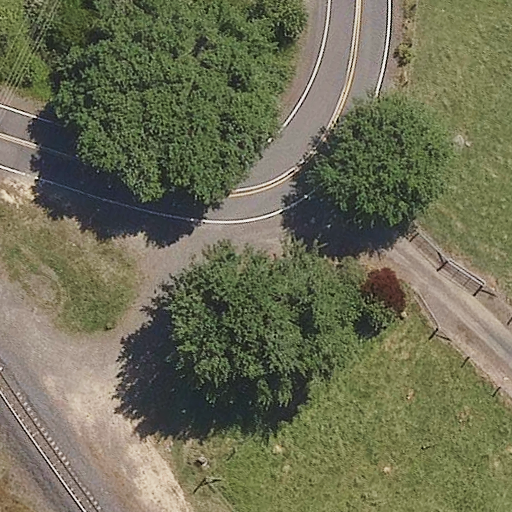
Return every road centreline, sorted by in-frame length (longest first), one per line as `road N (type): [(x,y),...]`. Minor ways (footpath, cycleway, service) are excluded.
road 1 (secondary): [(357,0),(355,48),(324,139),(297,169),(271,182),(244,192),(174,187),(0,135)]
road 2 (track): [(174,187),(127,391),(150,494),(166,511)]
